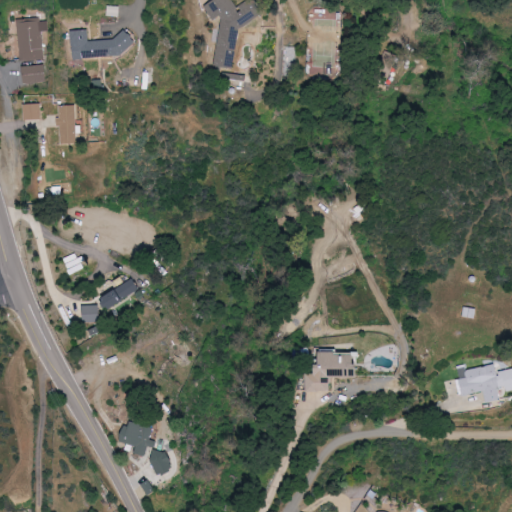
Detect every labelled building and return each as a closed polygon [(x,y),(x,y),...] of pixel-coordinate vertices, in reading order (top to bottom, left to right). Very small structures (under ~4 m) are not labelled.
[(214,66),(234,69),(241,25),(257,27),(260,6),(222,0),(219,0),(219,5),(210,4),(208,17),(221,19),(214,66)] [(45,61),(44,31),(49,31),(48,19),(19,20),(20,61),(45,61)] [(71,31),(73,57),(134,55),(133,37),(89,39),(89,30),(71,31)] [(47,83),(47,65),(23,66),(24,84),(47,83)] [(24,104),(25,120),(43,120),(42,104),(24,104)] [(61,145),(79,144),(78,106),(61,106),(61,145)] [(141,292),(135,280),(103,297),(109,309),(141,292)] [(83,323),(101,323),(100,306),(83,306),(83,323)] [(358,351),(321,351),(321,364),(317,364),(317,373),(307,373),(307,391),(331,391),(331,376),(358,376),(358,351)] [(511,390),(511,369),(498,372),(497,364),(467,370),(469,378),(459,379),(462,396),(485,392),(487,403),(500,400),(498,388),(506,386),(507,391),(511,390)] [(156,426),(128,420),(123,442),(138,445),(136,453),(153,457),(151,470),(171,474),(175,453),(158,449),(160,441),(153,439),(156,426)]
